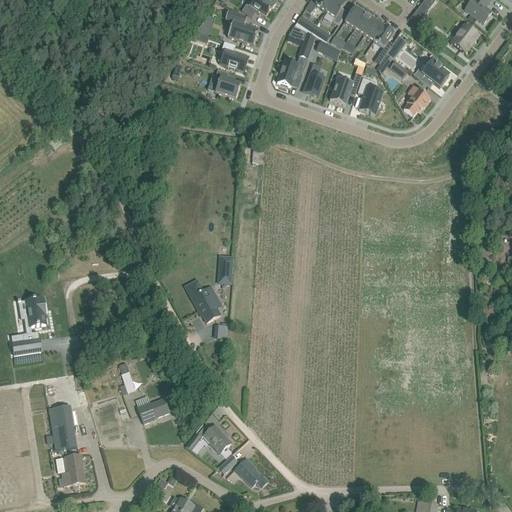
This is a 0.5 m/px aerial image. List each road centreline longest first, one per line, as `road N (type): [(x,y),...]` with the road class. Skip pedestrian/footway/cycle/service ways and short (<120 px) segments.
road 1 (track): [(80,142),(113,131),(202,126),(373,177),(431,182),(463,172),(511,135)]
road 2 (unclassified): [(505,511),(487,496),(461,490),(310,491),(246,507),(170,464),(130,496),(95,498)]
road 3 (track): [(310,491),(216,394),(152,280),(116,187),(80,142)]
road 4 (residential): [(511,24),(435,125),(405,143),(260,92),(276,34),(300,0)]
